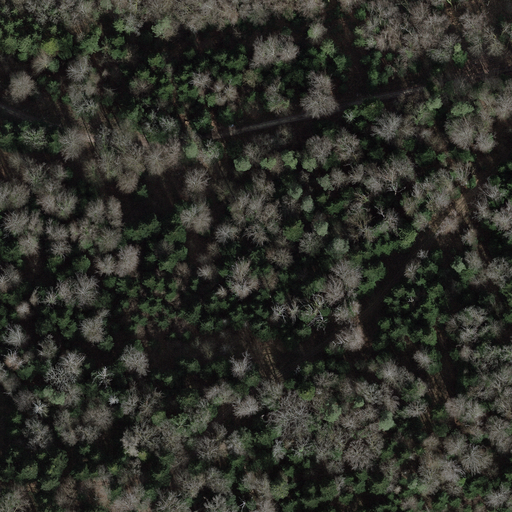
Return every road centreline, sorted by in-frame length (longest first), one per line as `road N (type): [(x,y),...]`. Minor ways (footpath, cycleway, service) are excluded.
road 1 (track): [(511,67),(188,138),(105,143),(0,104)]
road 2 (track): [(155,511),(229,408),(363,315),(511,154)]
